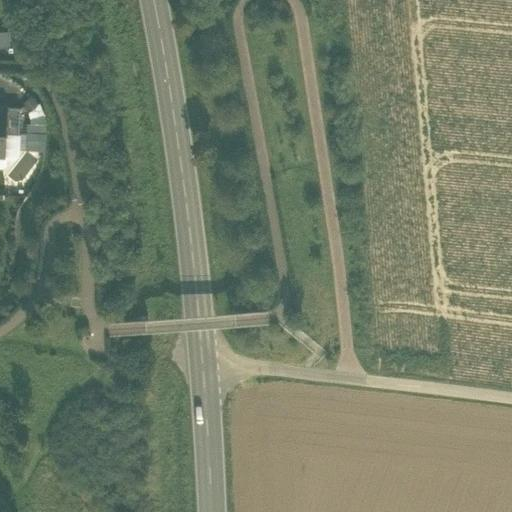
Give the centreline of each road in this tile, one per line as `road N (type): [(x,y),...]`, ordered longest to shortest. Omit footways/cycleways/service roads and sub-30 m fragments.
road 1 (primary): [(153,0),(202,363)]
road 2 (unclassified): [(202,363),(511,398)]
road 3 (primary): [(202,363),(209,511)]
